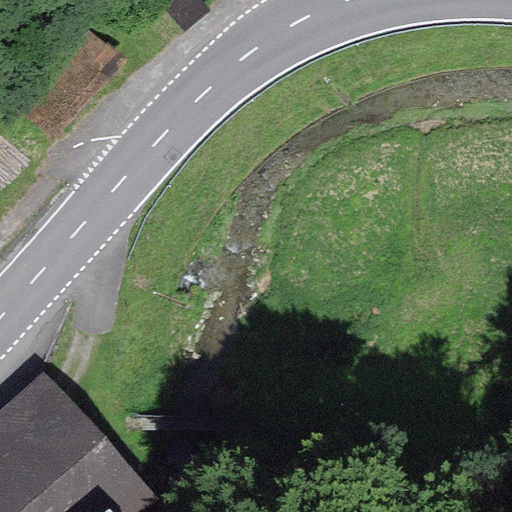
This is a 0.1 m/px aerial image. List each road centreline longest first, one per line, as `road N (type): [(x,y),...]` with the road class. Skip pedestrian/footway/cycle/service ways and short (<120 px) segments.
road 1 (secondary): [(348,0),(300,21),(202,94),(0,317)]
road 2 (track): [(0,218),(74,148),(102,138),(159,138)]
